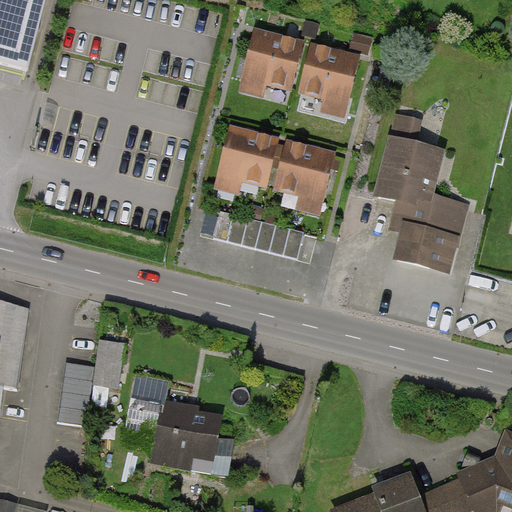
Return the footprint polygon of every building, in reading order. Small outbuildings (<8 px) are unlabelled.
[(0,0),(0,69),(25,76),(44,0),(0,0)] [(305,45),(255,33),(239,94),(264,100),(267,88),(292,94),(305,45)] [(359,61),(311,48),(299,96),(324,103),(320,116),(343,122),(359,61)] [(396,205),(389,232),(458,250),(469,208),(433,199),(444,154),(414,147),(421,121),(396,115),(390,140),(385,139),(370,199),(396,205)] [(279,143),(229,131),(214,192),(239,198),(242,186),(267,192),(279,143)] [(333,159),(286,147),(274,194),(298,201),(295,214),(318,220),(333,159)] [(302,256),(305,234),(291,232),(288,254),(302,256)] [(29,316),(0,312),(0,419),(3,420),(7,394),(19,396),(29,316)] [(126,348),(100,344),(94,391),(120,394),(126,348)] [(84,430),(92,370),(66,367),(58,426),(84,430)] [(222,417),(167,406),(171,385),(138,379),(129,429),(162,435),(156,464),(228,478),(235,443),(218,440),(222,417)] [(511,511),(511,436),(509,435),(499,460),(457,479),(459,483),(419,500),(423,511),(473,511),(476,511),(511,511)] [(423,511),(419,500),(411,478),(389,486),(391,490),(376,495),(378,500),(346,511),(423,511)]
